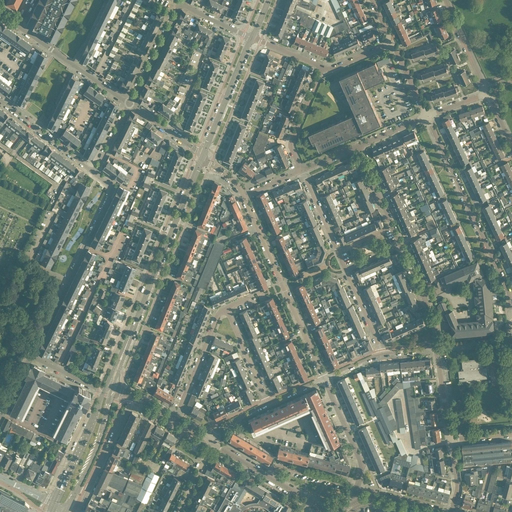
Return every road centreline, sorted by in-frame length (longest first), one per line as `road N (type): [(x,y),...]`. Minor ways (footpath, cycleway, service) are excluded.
road 1 (residential): [(511,311),(427,115)]
road 2 (residential): [(30,357),(111,187),(93,173)]
road 3 (tertiary): [(124,349),(201,156)]
road 4 (residential): [(323,378),(243,196)]
road 5 (residential): [(18,26),(129,103)]
road 6 (tertiary): [(201,156),(251,37)]
road 7 (residential): [(173,418),(225,308)]
road 8 (tertiary): [(102,393),(53,503)]
